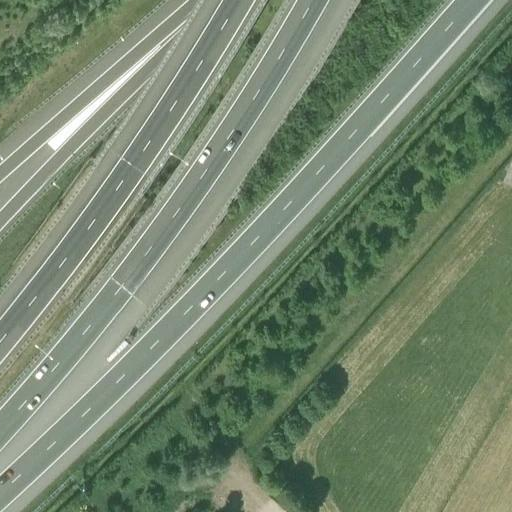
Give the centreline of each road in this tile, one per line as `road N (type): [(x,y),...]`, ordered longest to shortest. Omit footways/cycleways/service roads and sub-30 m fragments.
road 1 (motorway): [(0,491),(215,284),(475,0)]
road 2 (motorway): [(0,430),(149,250),(311,0)]
road 3 (motorway): [(239,0),(132,168),(0,340)]
road 4 (motorway): [(231,0),(0,230)]
road 5 (motorway): [(198,0),(0,174)]
